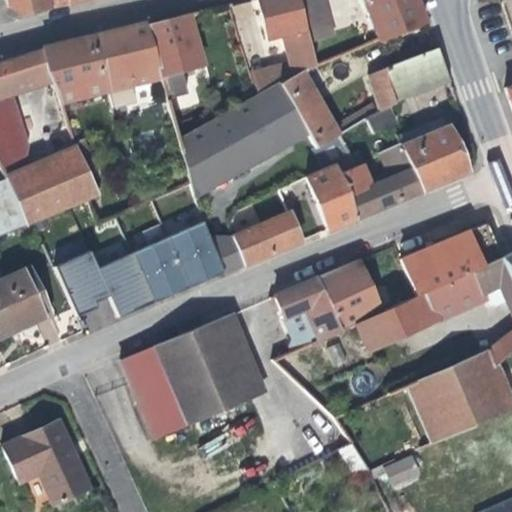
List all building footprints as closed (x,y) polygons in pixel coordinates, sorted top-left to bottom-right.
[(4,0),(6,7),(17,15),(45,8),(67,3),(66,0),(4,0)] [(254,0),(266,41),(281,37),(289,64),(292,77),(300,71),(312,64),(310,55),(308,47),(307,44),(295,0),(254,0)] [(323,0),(295,0),(307,44),(333,37),(323,0)] [(359,0),(376,39),(423,22),(415,1),(414,0),(359,0)] [(171,19),(144,26),(152,57),(194,46),(186,15),(171,19)] [(117,32),(96,38),(109,82),(156,71),(152,57),(144,26),(117,32)] [(96,38),(88,39),(102,84),(104,84),(109,82),(96,38)] [(64,45),(36,52),(44,78),(58,95),(102,84),(88,39),(64,45)] [(314,45),(308,47),(310,55),(316,53),(314,45)] [(152,57),(156,71),(159,82),(179,76),(200,71),(194,46),(152,57)] [(440,65),(433,48),(380,68),(381,70),(393,98),(445,79),(440,65)] [(36,52),(0,63),(0,69),(7,89),(44,78),(36,52)] [(249,77),(260,98),(280,84),(292,77),(289,64),(249,77)] [(364,77),(378,110),(387,107),(395,102),(393,98),(381,70),(364,77)] [(280,84),(307,131),(316,145),(325,139),(336,133),(300,71),(292,77),(280,84)] [(185,98),(179,76),(159,82),(165,103),(185,98)] [(177,148),(192,197),(224,178),(307,131),(280,84),(260,98),(177,148)] [(138,103),(137,99),(151,97),(149,86),(110,92),(112,106),(138,103)] [(0,100),(0,140),(15,133),(0,100)] [(378,110),(363,117),(372,132),(374,130),(390,125),(393,123),(387,107),(378,110)] [(363,117),(336,133),(345,149),(372,132),(363,117)] [(354,165),(341,170),(335,172),(354,219),(389,204),(420,192),(399,145),(390,125),(374,130),(381,148),(377,151),(387,171),(381,174),(384,179),(368,185),(358,163),(354,165)] [(420,192),(464,173),(455,151),(446,126),(399,145),(420,192)] [(336,133),(325,139),(341,170),(354,165),(345,149),(336,133)] [(73,146),(75,150),(87,177),(94,173),(80,143),(73,146)] [(19,214),(25,227),(96,197),(87,177),(75,150),(2,179),(19,214)] [(354,219),(335,172),(332,166),(305,178),(327,230),(338,225),(354,219)] [(0,223),(19,214),(2,179),(0,180),(0,223)] [(271,253),(299,242),(287,213),(231,238),(242,265),(271,253)] [(201,222),(166,238),(178,264),(193,257),(203,280),(210,277),(223,271),(201,222)] [(414,297),(502,258),(495,243),(486,225),(446,241),(399,260),(414,297)] [(166,238),(131,253),(142,280),(157,273),(168,296),(188,287),(178,264),(166,238)] [(96,269),(88,253),(54,268),(75,317),(90,310),(88,305),(94,302),(108,296),(96,269)] [(131,253),(96,269),(108,296),(118,318),(131,313),(141,308),(130,285),(142,280),(131,253)] [(511,329),(488,351),(495,366),(511,352),(511,350),(511,253),(502,258),(414,297),(400,304),(381,312),(352,324),(387,396),(409,387),(455,367),(433,320),(478,300),(476,295),(490,290),(497,304),(510,305),(511,307),(511,329)] [(188,287),(203,280),(193,257),(178,264),(188,287)] [(337,330),(352,324),(381,312),(359,261),(339,269),(342,275),(336,278),(333,271),(316,279),(337,330)] [(0,280),(0,296),(16,331),(31,324),(47,317),(50,322),(53,320),(29,267),(0,280)] [(342,275),(339,269),(336,270),(333,271),(336,278),(342,275)] [(160,299),(168,296),(157,273),(142,280),(153,303),(160,299)] [(286,342),(290,352),(337,330),(316,279),(295,287),(275,295),(294,339),(286,342)] [(153,303),(142,280),(130,285),(141,308),(153,303)] [(0,338),(16,331),(0,296),(0,338)] [(97,307),(94,302),(88,305),(90,310),(93,309),(97,307)] [(153,440),(253,399),(218,319),(120,359),(153,440)] [(483,354),(488,351),(486,344),(480,346),(483,354)] [(476,357),(483,354),(480,346),(474,349),(476,357)] [(433,446),(511,411),(511,402),(511,403),(495,366),(488,351),(483,354),(476,357),(455,367),(409,387),(431,443),(433,446)] [(90,492),(58,424),(41,432),(2,449),(19,486),(39,478),(54,509),(90,492)] [(354,476),(369,469),(355,439),(341,447),(354,476)] [(412,454),(382,466),(392,489),(422,476),(412,454)] [(511,511),(511,494),(472,511),(511,511)]
